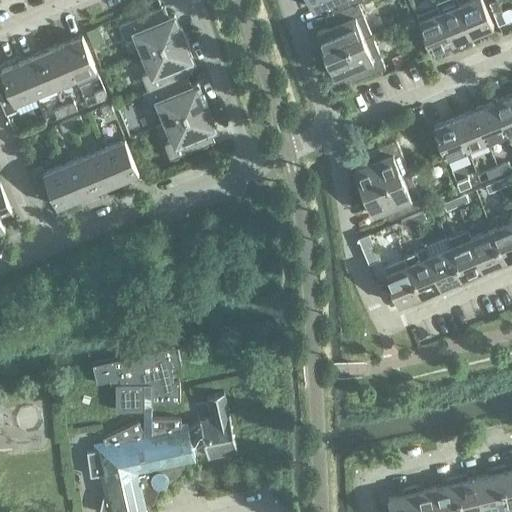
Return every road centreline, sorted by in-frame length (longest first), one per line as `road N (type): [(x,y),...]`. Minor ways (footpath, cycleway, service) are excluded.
road 1 (residential): [(511,276),(386,322),(352,251),(330,130)]
road 2 (residential): [(49,247),(251,163)]
road 3 (residential): [(330,130),(511,56)]
road 4 (residential): [(511,443),(376,471),(363,487),(369,511)]
road 5 (residential): [(251,163),(195,0)]
road 6 (residential): [(330,130),(283,0)]
road 7 (residential): [(49,247),(0,126)]
